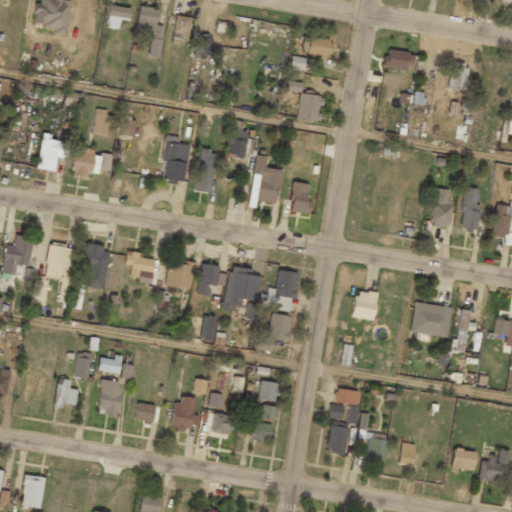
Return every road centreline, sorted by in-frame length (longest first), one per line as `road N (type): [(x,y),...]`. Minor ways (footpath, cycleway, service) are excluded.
road 1 (residential): [(0,195),(511,279)]
road 2 (residential): [(373,0),(289,511)]
road 3 (residential): [(0,434),(471,511)]
road 4 (residential): [(286,0),(511,38)]
